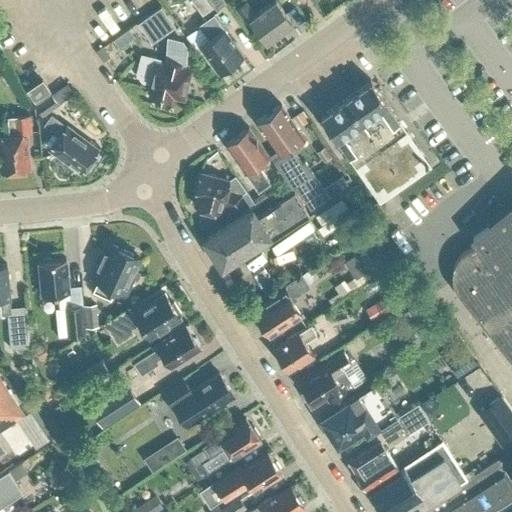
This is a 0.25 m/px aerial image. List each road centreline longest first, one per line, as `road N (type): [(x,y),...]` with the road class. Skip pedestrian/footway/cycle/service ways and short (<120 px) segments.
road 1 (residential): [(145,187),(351,511)]
road 2 (residential): [(157,160),(379,0)]
road 3 (residential): [(0,213),(96,205),(145,187)]
road 4 (unclassified): [(157,160),(77,62)]
